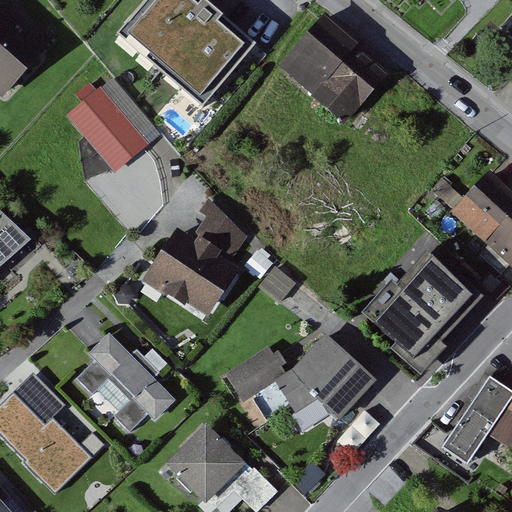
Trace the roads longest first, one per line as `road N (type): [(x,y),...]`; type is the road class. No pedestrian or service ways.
road 1 (residential): [(511,317),(328,511)]
road 2 (residential): [(334,0),(511,136)]
road 3 (residential): [(106,278),(0,372)]
